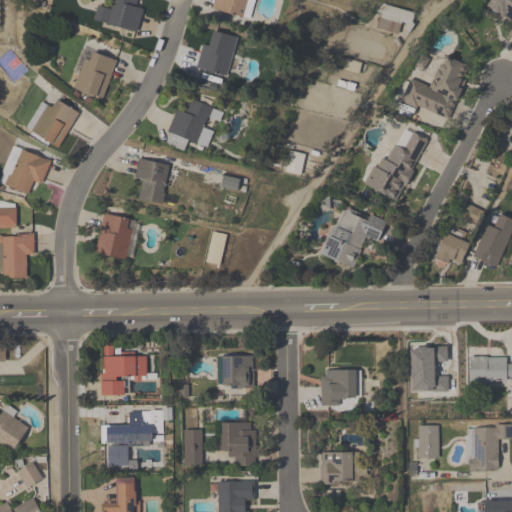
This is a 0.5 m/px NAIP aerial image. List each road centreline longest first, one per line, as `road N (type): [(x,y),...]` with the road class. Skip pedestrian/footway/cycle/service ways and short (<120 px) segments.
road 1 (residential): [(180,0),(153,90),(79,185),(67,237),(69,318)]
road 2 (residential): [(383,314),(504,77)]
road 3 (residential): [(289,312),(291,511)]
road 4 (tertiary): [(69,318),(71,511)]
road 5 (tertiary): [(116,317),(289,312)]
road 6 (tertiary): [(338,311),(511,311)]
